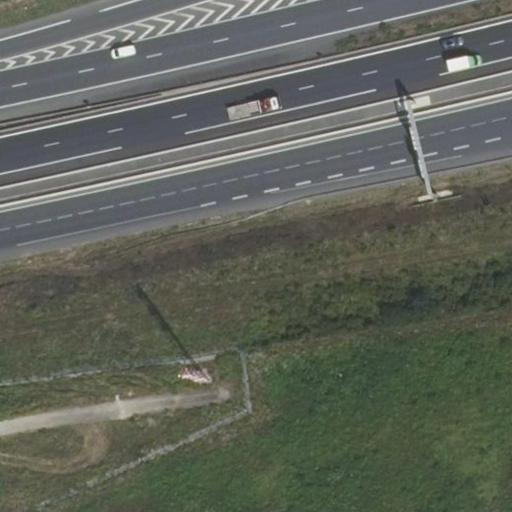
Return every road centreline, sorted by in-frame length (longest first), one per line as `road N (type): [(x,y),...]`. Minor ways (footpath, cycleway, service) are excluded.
road 1 (trunk): [(0,154),(511,41)]
road 2 (trunk): [(0,225),(511,119)]
road 3 (trunk): [(390,0),(0,85)]
road 4 (trunk): [(164,0),(0,48)]
